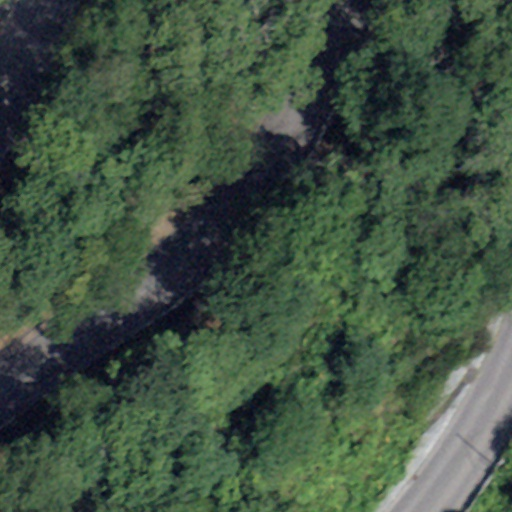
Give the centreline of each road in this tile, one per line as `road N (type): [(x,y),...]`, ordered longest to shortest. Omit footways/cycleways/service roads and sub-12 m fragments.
road 1 (tertiary): [(0,398),(125,308),(250,200),(302,122),(353,0)]
road 2 (tertiary): [(511,377),(419,511)]
